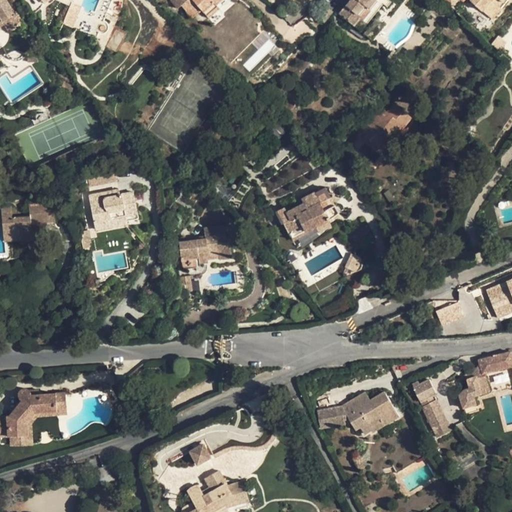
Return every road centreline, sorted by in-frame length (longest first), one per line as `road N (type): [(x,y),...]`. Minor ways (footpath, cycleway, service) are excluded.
road 1 (residential): [(0,480),(131,444),(284,376),(314,350)]
road 2 (residential): [(314,350),(0,365)]
road 3 (unclassified): [(511,254),(349,324),(314,350)]
road 4 (residential): [(511,341),(314,350)]
